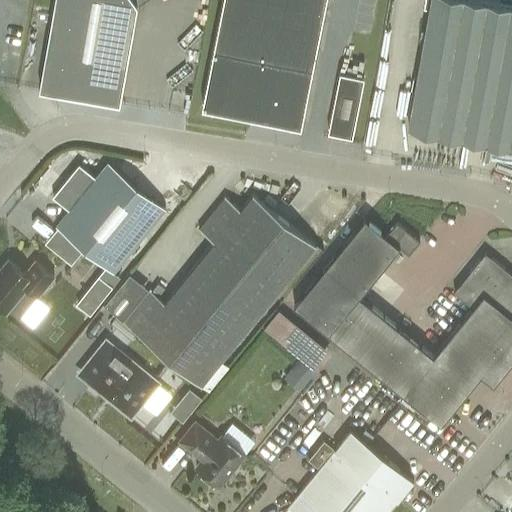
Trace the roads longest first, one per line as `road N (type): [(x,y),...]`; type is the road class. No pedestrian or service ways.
road 1 (unclassified): [(511,215),(361,177),(57,130),(0,192)]
road 2 (unclassified): [(164,511),(0,378)]
